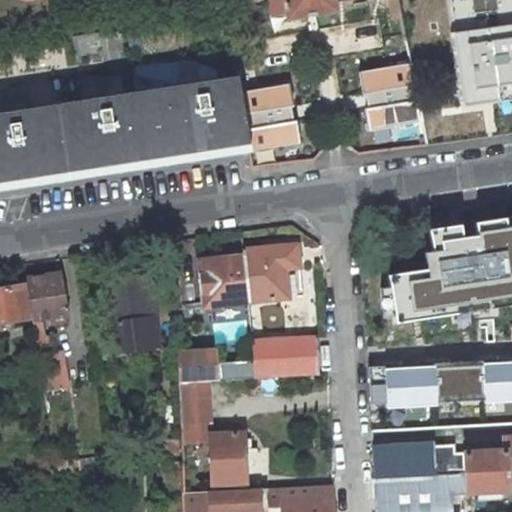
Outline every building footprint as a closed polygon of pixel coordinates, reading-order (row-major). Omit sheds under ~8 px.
[(283,0),(267,0),(270,18),(286,15),(283,0)] [(283,0),(286,15),(287,20),(336,12),(334,1),(338,0),(283,0)] [(511,0),(488,0),(445,6),(456,82),(511,71),(511,0)] [(60,43),(59,39),(30,43),(31,48),(60,43)] [(409,53),(359,63),(362,89),(415,79),(409,53)] [(0,189),(249,151),(237,77),(217,79),(215,70),(194,63),(180,60),(180,61),(176,84),(135,76),(136,92),(124,94),(121,76),(79,76),(83,100),(29,109),(26,85),(20,86),(0,92),(0,189)] [(134,65),(135,76),(176,84),(180,61),(134,65)] [(295,99),(290,80),(245,89),(249,107),(295,99)] [(416,90),(365,101),(370,131),(422,123),(424,123),(416,90)] [(299,113),(251,121),(256,148),(304,139),(299,113)] [(430,145),(466,142),(465,130),(429,133),(430,145)] [(386,271),(393,315),(511,295),(511,209),(432,225),(437,263),(386,271)] [(298,267),(296,245),(242,250),(243,257),(248,302),(296,297),(293,267),(298,267)] [(248,302),(243,257),(200,261),(204,307),(248,302)] [(41,318),(65,314),(58,275),(27,280),(37,349),(51,346),(48,335),(45,336),(41,318)] [(112,353),(156,345),(147,277),(103,284),(112,353)] [(0,323),(30,318),(25,284),(0,288),(0,323)] [(318,374),(316,337),(254,341),(255,359),(256,378),(318,374)] [(390,410),(511,403),(511,345),(383,352),(390,410)] [(62,365),(60,351),(38,354),(40,368),(62,365)] [(218,380),(216,351),(177,353),(178,382),(206,380),(218,380)] [(234,379),(256,378),(255,359),(233,361),(234,379)] [(221,380),(234,379),(233,361),(219,362),(221,380)] [(44,391),(68,387),(65,364),(62,365),(40,368),(44,391)] [(209,425),(206,380),(178,382),(180,427),(181,443),(209,441),(211,484),(246,483),(245,467),(244,449),(244,434),(212,435),(212,424),(209,425)] [(511,438),(504,439),(504,443),(505,450),(490,450),(462,452),(464,494),(509,491),(508,475),(511,474),(511,438)] [(454,452),(454,445),(372,449),(374,511),(464,511),(464,494),(462,452),(454,452)] [(256,449),(244,449),(245,467),(257,466),(256,449)] [(95,459),(80,461),(55,463),(56,473),(106,468),(105,462),(95,462),(95,459)] [(182,470),(182,461),(144,464),(144,474),(182,470)] [(124,479),(123,466),(108,468),(107,468),(107,481),(124,479)] [(334,511),(333,485),(278,487),(279,507),(279,511),(334,511)] [(184,492),(184,511),(258,511),(258,509),(279,507),(278,487),(184,492)]
